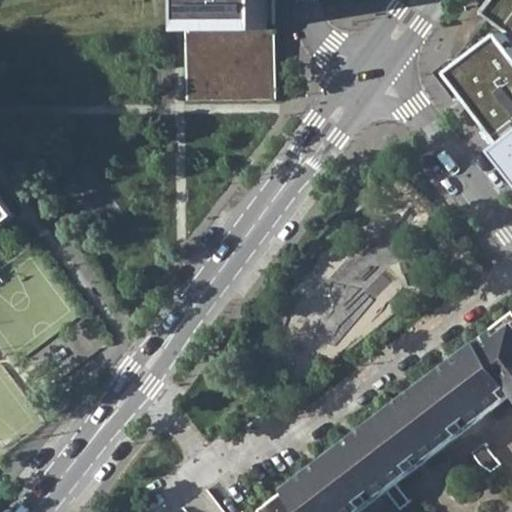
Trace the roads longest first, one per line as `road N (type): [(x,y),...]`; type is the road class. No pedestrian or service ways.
road 1 (tertiary): [(371,75),(31,511)]
road 2 (residential): [(162,503),(221,461),(293,446),(511,284)]
road 3 (residential): [(371,75),(413,109),(511,230)]
